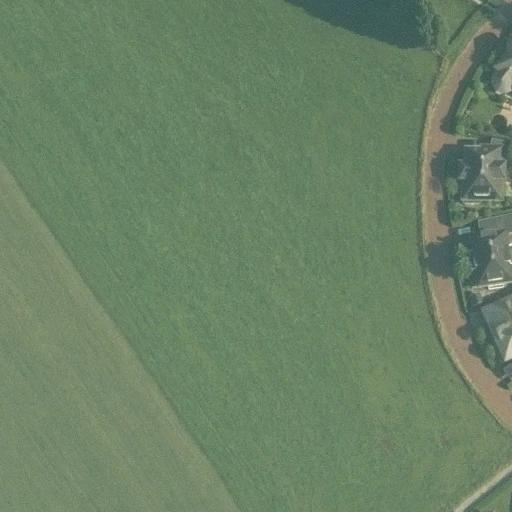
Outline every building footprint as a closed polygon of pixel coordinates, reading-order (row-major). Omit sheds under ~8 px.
[(511,46),(508,50),(509,56),(495,72),(497,74),(492,79),(494,80),(493,85),(495,90),(499,93),(503,94),(508,92),(509,93),(511,89),(511,46)] [(511,131),(508,130),(503,139),(511,142),(511,131)] [(510,148),(492,144),(490,155),(467,155),(466,169),(459,169),(459,185),(464,185),(463,206),(479,206),(479,202),(499,203),(499,185),(504,185),(504,170),(500,170),(500,158),(510,158),(510,148)] [(480,229),(482,240),(471,241),(473,257),(470,257),(473,275),(475,274),(478,290),(487,288),(487,291),(503,288),(502,286),(511,285),(505,238),(511,236),(511,219),(493,223),(494,227),(480,229)] [(469,300),(473,309),(483,305),(479,296),(469,300)] [(511,302),(495,310),(505,330),(492,336),(505,364),(511,360),(511,302)]
